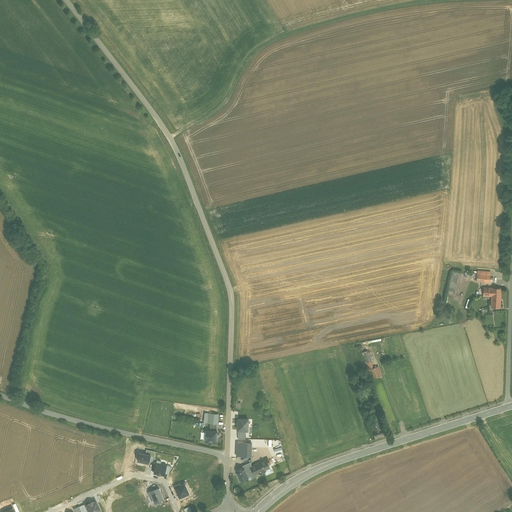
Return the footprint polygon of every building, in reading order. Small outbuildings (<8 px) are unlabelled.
[(454,295),(458,271),(449,270),(443,302),(445,302),(447,293),(454,295)] [(480,274),(477,274),(476,281),(490,282),(490,279),(490,275),(480,274)] [(492,287),(484,287),(483,296),(492,296),(492,287)] [(501,288),(492,287),(492,296),(491,307),(500,307),(501,288)] [(378,366),(370,369),(373,378),(381,376),(378,366)] [(218,414),(206,412),(205,423),(217,424),(218,414)] [(375,422),(371,423),(373,430),(376,438),(385,435),(383,426),(382,427),(379,420),(375,422)] [(247,424),(238,423),(237,434),(243,434),(246,434),(253,434),(253,430),(246,430),(247,424)] [(217,431),(207,430),(206,435),(206,436),(206,441),(217,441),(217,431)] [(243,442),(237,442),(237,456),(248,456),(248,442),(243,442)] [(138,461),(149,463),(151,455),(140,452),(138,461)] [(266,460),(252,466),(255,474),(269,467),(266,460)] [(153,473),(165,475),(166,473),(167,465),(167,464),(155,462),(153,473)] [(245,467),(244,468),(244,467),(236,470),(239,475),(238,476),(240,480),(248,477),(248,476),(254,473),(254,474),(255,474),(252,466),(251,466),(250,463),(244,465),(245,467)] [(178,494),(180,498),(190,494),(186,483),(181,485),(181,483),(174,486),(177,494),(178,494)] [(155,503),(165,499),(160,487),(148,492),(150,497),(148,497),(150,504),(155,502),(155,503)] [(98,511),(100,511),(96,501),(93,502),(93,501),(88,503),(89,504),(86,505),(88,511),(98,511)]
